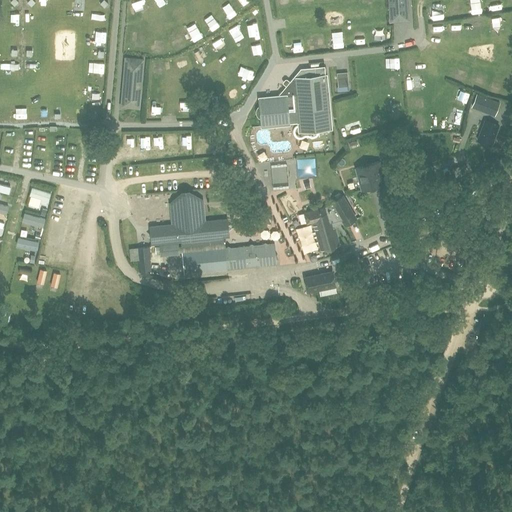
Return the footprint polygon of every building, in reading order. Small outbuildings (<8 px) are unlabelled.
[(41,0),(42,13),(53,12),(52,0),(41,0)] [(100,0),(101,12),(112,11),(111,0),(100,0)] [(240,0),(243,9),(251,7),(249,0),(240,0)] [(281,0),(281,9),(291,9),(291,0),(281,0)] [(388,0),(390,20),(408,19),(407,0),(388,0)] [(64,2),(64,10),(73,11),(73,2),(64,2)] [(507,13),(504,2),(495,4),(497,15),(507,13)] [(13,3),(0,4),(0,15),(14,14),(13,3)] [(154,16),(153,5),(143,5),(144,16),(154,16)] [(218,12),(224,21),(233,16),(227,7),(218,12)] [(442,7),(436,9),(439,22),(445,20),(442,7)] [(198,20),(204,34),(213,30),(207,16),(198,20)] [(492,19),(493,28),(503,27),(501,17),(492,19)] [(111,27),(111,19),(96,19),(96,27),(111,27)] [(480,20),(470,21),(472,31),(482,29),(480,20)] [(17,22),(1,23),(1,33),(18,32),(17,22)] [(56,35),(71,35),(71,25),(56,24),(56,35)] [(188,40),(195,37),(190,26),(183,29),(188,40)] [(160,27),(148,33),(152,41),(164,35),(160,27)] [(252,40),(261,36),(258,30),(250,34),(252,40)] [(376,35),(376,45),(385,45),(384,34),(376,35)] [(316,37),(317,51),(326,50),(325,36),(316,37)] [(347,49),(346,37),(335,38),(336,49),(347,49)] [(42,53),(51,53),(51,42),(42,42),(42,53)] [(168,42),(157,46),(161,59),(168,57),(165,50),(170,48),(168,42)] [(95,43),(95,55),(109,55),(109,43),(95,43)] [(297,53),(305,53),(304,43),(296,43),(297,53)] [(58,54),(71,55),(71,44),(58,44),(58,54)] [(258,47),(252,50),(257,60),(263,57),(258,47)] [(3,59),(14,60),(15,49),(3,49),(3,59)] [(203,70),(212,65),(206,52),(197,56),(203,70)] [(234,58),(240,67),(249,61),(242,52),(234,58)] [(140,107),(144,58),(126,57),(121,106),(140,107)] [(51,61),(36,62),(36,73),(52,73),(51,61)] [(107,61),(96,61),(96,74),(106,75),(107,61)] [(219,68),(227,80),(236,74),(228,62),(219,68)] [(324,68),(324,67),(300,69),(277,97),(259,98),(260,105),(258,106),(257,107),(256,110),(256,112),(256,113),(257,116),(259,117),(261,118),(262,127),(289,124),(298,123),(299,131),(330,129),(330,121),(326,76),(326,68),(324,68)] [(9,78),(18,78),(18,68),(9,68),(9,78)] [(63,79),(71,79),(72,68),(63,68),(63,79)] [(408,81),(419,81),(418,69),(408,69),(408,81)] [(470,85),(471,75),(459,74),(459,84),(470,85)] [(480,81),(477,90),(487,93),(490,83),(480,81)] [(104,96),(105,83),(91,82),(90,95),(104,96)] [(179,92),(184,90),(181,82),(176,84),(179,92)] [(495,96),(503,99),(507,89),(498,86),(495,96)] [(5,87),(5,97),(20,97),(20,87),(5,87)] [(464,93),(461,103),(471,106),(474,96),(464,93)] [(477,95),(472,106),(495,115),(499,102),(482,96),(477,94),(477,95)] [(412,105),(427,102),(425,95),(411,98),(412,105)] [(89,103),(89,114),(104,114),(105,103),(89,103)] [(187,119),(195,118),(195,119),(202,118),(201,104),(186,105),(187,119)] [(167,121),(167,110),(161,111),(161,108),(151,109),(151,122),(167,121)] [(426,110),(412,111),(412,122),(427,121),(426,110)] [(462,129),(468,119),(454,111),(448,120),(462,129)] [(491,145),(498,126),(485,121),(477,140),(491,145)] [(385,157),(397,154),(392,137),(380,140),(385,157)] [(362,189),(382,184),(380,175),(383,174),(379,161),(356,168),(362,189)] [(320,168),(303,169),(304,183),(321,182),(320,168)] [(0,185),(0,194),(13,199),(16,191),(0,185)] [(346,224),(356,218),(343,195),(333,201),(333,202),(329,205),(304,212),(307,223),(313,221),(321,250),(340,245),(335,227),(345,221),(346,224)] [(45,215),(45,209),(54,209),(53,196),(34,197),(35,215),(45,215)] [(227,219),(150,227),(152,244),(229,236),(227,219)] [(351,223),(355,248),(365,247),(361,222),(351,223)] [(31,231),(47,233),(48,226),(32,225),(31,231)] [(24,251),(43,255),(45,247),(26,242),(24,251)] [(161,256),(180,255),(179,243),(160,245),(161,256)] [(257,245),(259,265),(276,263),(274,243),(257,245)] [(379,252),(387,250),(385,243),(377,246),(379,252)] [(184,273),(259,265),(257,245),(182,252),(184,273)] [(138,260),(151,258),(150,246),(137,248),(138,260)] [(308,292),(336,287),(332,271),(305,277),(308,292)] [(98,281),(96,305),(105,305),(106,281),(98,281)]
